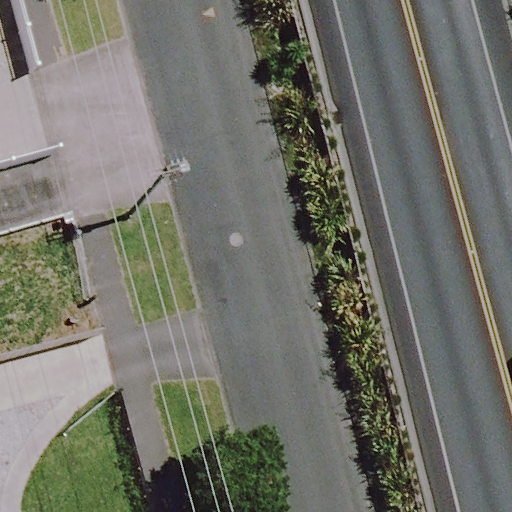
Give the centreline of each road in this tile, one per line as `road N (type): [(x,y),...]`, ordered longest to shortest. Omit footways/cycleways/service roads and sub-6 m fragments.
road 1 (residential): [(318,511),(185,0)]
road 2 (primary): [(511,383),(408,0)]
